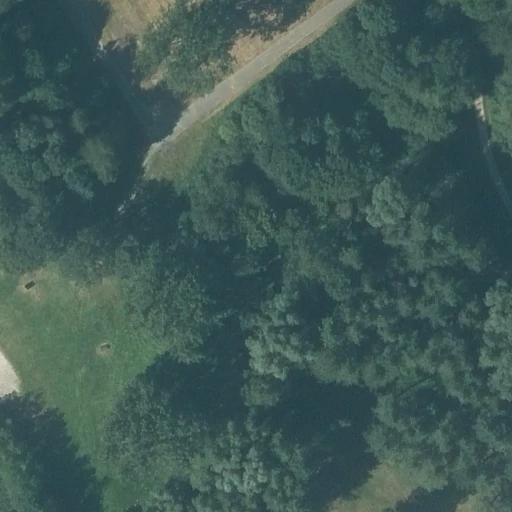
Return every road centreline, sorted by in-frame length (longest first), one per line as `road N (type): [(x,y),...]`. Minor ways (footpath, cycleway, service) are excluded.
road 1 (unclassified): [(342,0),(154,132)]
road 2 (track): [(154,132),(60,0)]
